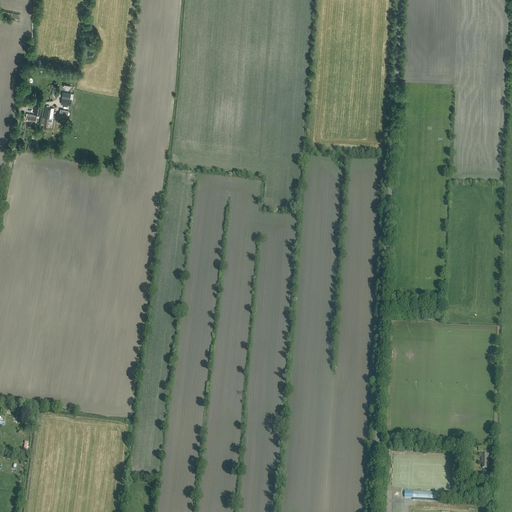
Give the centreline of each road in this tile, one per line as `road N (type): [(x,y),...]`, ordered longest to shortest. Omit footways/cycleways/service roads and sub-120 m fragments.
road 1 (tertiary): [(373,511),(399,0)]
road 2 (track): [(33,0),(0,218)]
